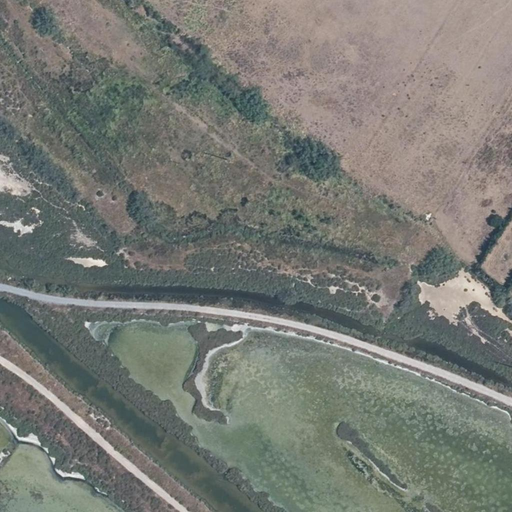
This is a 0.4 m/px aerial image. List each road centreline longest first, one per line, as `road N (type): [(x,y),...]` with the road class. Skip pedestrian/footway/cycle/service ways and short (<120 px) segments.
road 1 (track): [(0,290),(281,315),(511,397)]
road 2 (track): [(0,359),(185,511)]
